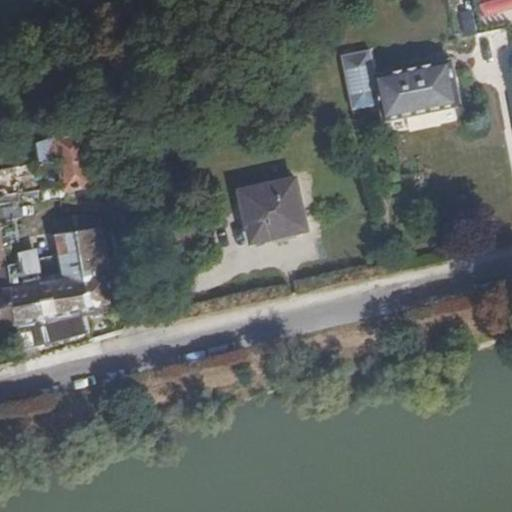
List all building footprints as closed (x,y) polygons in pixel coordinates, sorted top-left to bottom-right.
[(511,0),(481,0),(485,22),(511,18),(511,0)] [(353,105),(383,99),(386,116),(460,102),(451,57),(377,72),(372,45),(342,51),(343,57),(353,105)] [(87,129),(57,135),(67,182),(69,190),(98,184),(87,129)] [(0,265),(12,263),(2,206),(1,196),(67,182),(57,135),(41,139),(45,158),(0,168),(0,265)] [(257,238),(279,233),(276,219),(307,211),(300,176),(247,187),(257,238)] [(69,190),(67,182),(1,196),(2,206),(69,192),(69,190)] [(276,219),(279,233),(310,226),(307,211),(276,219)] [(22,326),(27,356),(94,335),(90,307),(120,302),(105,224),(82,215),(71,221),(72,230),(59,233),(66,267),(48,270),(48,274),(39,275),(38,272),(25,275),(26,282),(15,284),(22,326)] [(0,286),(15,284),(12,263),(0,265),(0,286)] [(22,326),(15,284),(0,286),(0,322),(11,321),(13,328),(22,326)]
